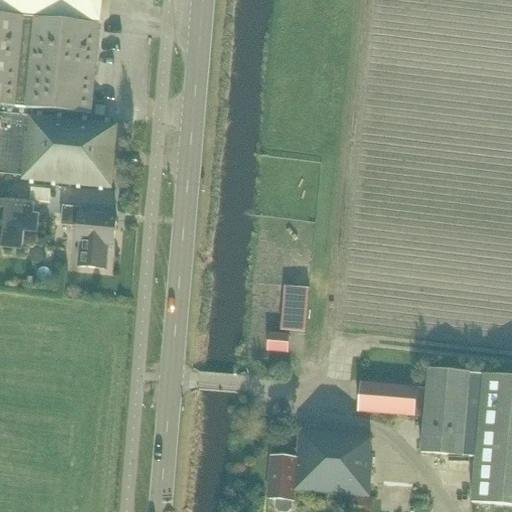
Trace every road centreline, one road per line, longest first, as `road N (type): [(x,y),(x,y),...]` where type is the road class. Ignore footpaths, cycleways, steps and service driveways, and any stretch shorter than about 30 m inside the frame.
road 1 (tertiary): [(159,511),(202,0)]
road 2 (track): [(170,381),(316,397),(368,420),(426,471),(451,511)]
